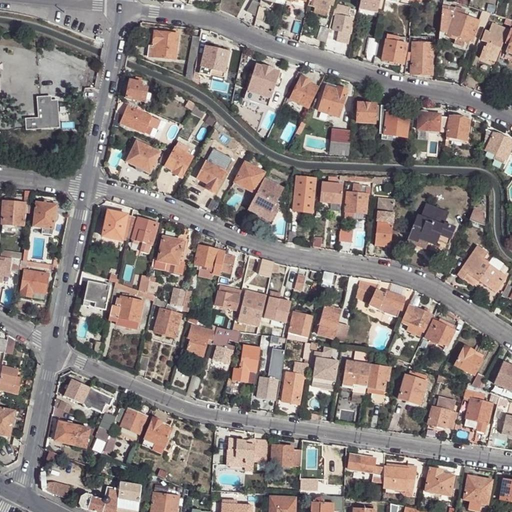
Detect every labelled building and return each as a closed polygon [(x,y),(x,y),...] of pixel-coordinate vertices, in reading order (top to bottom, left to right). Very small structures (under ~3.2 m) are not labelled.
[(330,0),(310,0),(308,7),(312,8),(325,11),(328,12),(330,0)] [(360,0),(360,4),(359,9),(378,13),(379,0),(360,0)] [(259,7),(260,4),(252,1),(246,12),(256,18),(259,7)] [(454,10),(442,6),(442,10),(462,16),(463,11),(455,8),(454,10)] [(267,8),(259,7),(256,18),(255,19),(263,21),(267,8)] [(462,16),(442,10),(440,31),(446,34),(456,37),(466,40),(472,42),(477,26),(479,22),(462,16)] [(339,32),(350,35),(355,12),(350,11),(348,19),(336,16),(332,31),(339,32)] [(483,12),(482,12),(479,22),(477,26),(484,28),(485,25),(490,14),(483,12)] [(505,39),(508,32),(492,26),(489,33),(485,31),(481,41),(485,43),(487,43),(493,46),(492,48),(499,51),(504,39),(505,39)] [(326,42),(329,30),(320,27),(317,40),(326,42)] [(156,44),(155,58),(175,60),(177,35),(154,32),(152,43),(156,44)] [(349,42),(350,35),(339,32),(337,40),(349,42)] [(387,36),(379,34),(375,56),(382,58),(385,40),(386,41),(387,36)] [(386,41),(407,45),(407,39),(387,35),(387,36),(386,41)] [(190,51),(197,52),(199,38),(192,37),(190,51)] [(464,45),(466,40),(456,37),(455,40),(455,42),(464,45)] [(402,65),(407,45),(386,41),(385,40),(382,58),(382,61),(402,65)] [(147,57),(155,58),(156,44),(152,43),(152,47),(148,46),(147,57)] [(497,58),(499,51),(492,48),(493,46),(487,43),(485,47),(484,47),(479,58),(488,62),(489,60),(491,55),(497,58)] [(411,74),(424,75),(432,76),(432,67),(431,67),(432,45),(413,44),(413,53),(413,60),(413,65),(412,65),(411,68),(411,74)] [(210,71),(224,73),(228,52),(228,51),(206,47),(204,46),(201,62),(200,67),(199,75),(209,76),(210,75),(210,71)] [(190,51),(185,77),(192,80),(194,66),(195,61),(195,59),(197,52),(190,51)] [(250,68),(247,79),(244,90),(269,97),(276,70),(270,69),(270,67),(269,66),(260,64),(259,64),(258,65),(258,66),(251,64),(250,68)] [(194,66),(192,80),(198,84),(199,75),(200,67),(194,66)] [(290,99),(307,108),(318,88),(309,83),(310,81),(301,77),(290,99)] [(144,102),(146,92),(140,90),(140,86),(141,82),(134,80),(134,79),(129,78),(125,98),(144,102)] [(511,98),(511,82),(506,80),(501,94),(511,98)] [(339,118),(348,91),(338,88),(336,91),(326,88),(318,111),(339,118)] [(189,100),(175,93),(172,100),(185,107),(189,100)] [(26,119),(27,128),(57,126),(56,101),(50,102),(50,97),(38,98),(39,119),(26,119)] [(191,101),(189,100),(185,107),(192,111),(195,104),(191,101)] [(205,111),(195,104),(192,111),(190,114),(201,120),(205,111)] [(357,104),(356,123),(375,124),(376,105),(357,104)] [(381,106),(380,134),(382,134),(384,135),(387,113),(389,113),(390,107),(381,106)] [(144,133),(150,118),(150,117),(127,107),(120,124),(144,133)] [(417,130),(439,132),(440,117),(440,114),(428,114),(425,112),(422,112),(418,113),(417,130)] [(409,117),(389,113),(387,113),(384,135),(387,135),(393,136),(400,137),(406,138),(409,117)] [(449,137),(462,139),(466,140),(470,121),(450,117),(446,136),(449,137)] [(155,120),(150,118),(144,133),(149,136),(155,120)] [(272,123),(265,119),(259,131),(266,135),(272,123)] [(225,128),(215,120),(212,126),(222,134),(225,128)] [(300,123),(294,134),(298,136),(304,125),(300,123)] [(330,154),(348,156),(351,132),(333,130),(330,154)] [(484,143),(489,145),(493,134),(486,130),(484,143)] [(287,131),(279,147),(286,151),(292,138),(294,134),(287,131)] [(486,151),(505,160),(511,144),(511,142),(502,138),(500,135),(497,133),(494,134),(493,134),(489,145),(486,151)] [(126,162),(130,165),(141,143),(136,141),(126,162)] [(141,143),(130,165),(150,174),(160,153),(141,143)] [(183,152),(176,149),(174,148),(165,166),(175,172),(173,175),(181,179),(192,157),(183,152)] [(170,150),(167,149),(159,164),(162,165),(170,150)] [(223,159),(222,162),(229,165),(232,167),(235,160),(212,149),(206,162),(209,163),(213,154),(223,159)] [(503,164),(505,160),(486,151),(484,155),(503,164)] [(219,168),(222,162),(223,159),(213,154),(209,163),(219,168)] [(226,172),(219,168),(209,163),(206,162),(197,179),(208,184),(206,189),(215,193),(226,172)] [(229,165),(222,162),(219,168),(226,172),(229,165)] [(245,162),(234,183),(254,192),(264,173),(245,162)] [(283,188),(264,178),(248,210),(255,214),(256,215),(258,212),(272,219),(278,206),(275,204),(283,188)] [(297,178),(296,190),(313,192),(315,181),(297,178)] [(341,205),(342,186),(321,183),(319,203),(341,205)] [(486,187),(483,184),(480,192),(483,193),(482,195),(487,197),(489,193),(488,192),(486,187)] [(352,185),(351,194),(368,195),(369,196),(369,189),(361,187),(361,186),(352,185)] [(313,192),(296,190),(293,211),(311,213),(313,192)] [(32,192),(24,191),(24,197),(23,202),(23,213),(29,214),(32,192)] [(346,193),(344,212),(365,214),(368,195),(351,194),(346,193)] [(393,216),(395,200),(379,199),(378,212),(389,213),(389,216),(393,216)] [(22,226),(23,213),(23,202),(2,202),(1,225),(22,226)] [(34,212),(33,219),(32,227),(42,228),(53,229),(54,229),(57,204),(47,203),(43,203),(36,202),(34,212)] [(410,237),(428,243),(436,247),(440,236),(450,240),(454,227),(444,224),(448,212),(426,204),(421,216),(418,215),(410,237)] [(484,214),(473,210),(469,221),(482,225),(484,214)] [(122,241),(127,215),(108,211),(102,237),(122,241)] [(226,215),(218,211),(215,216),(224,220),(226,215)] [(270,222),(272,219),(258,212),(256,215),(270,222)] [(365,214),(344,212),(344,217),(365,220),(365,214)] [(393,223),(393,216),(389,216),(389,213),(378,212),(377,221),(393,223)] [(132,217),(127,239),(132,240),(138,219),(132,217)] [(158,225),(138,219),(132,240),(133,241),(143,243),(151,246),(152,246),(158,225)] [(390,247),(393,223),(377,221),(375,246),(390,247)] [(353,231),(341,229),(340,231),(340,241),(352,243),(353,231)] [(340,241),(340,231),(330,230),(329,243),(340,244),(340,241)] [(426,250),(428,243),(410,237),(408,243),(426,250)] [(163,238),(158,261),(167,263),(178,265),(183,242),(163,238)] [(148,255),(151,246),(143,243),(142,247),(140,253),(148,255)] [(225,255),(225,253),(218,251),(199,246),(194,265),(198,266),(214,270),(213,275),(220,277),(221,270),(225,255)] [(474,278),(477,280),(495,293),(507,276),(489,264),(490,262),(484,259),(488,253),(478,246),(458,276),(470,284),(474,278)] [(2,251),(1,257),(9,259),(19,261),(23,261),(23,254),(2,251)] [(225,255),(221,270),(232,273),(235,257),(225,255)] [(1,257),(0,257),(0,259),(0,262),(4,263),(2,277),(6,278),(9,279),(10,272),(11,268),(8,267),(9,259),(1,257)] [(19,261),(9,259),(8,267),(11,268),(18,269),(19,264),(19,261)] [(275,263),(262,259),(258,275),(271,278),(275,263)] [(167,263),(158,261),(156,260),(154,268),(165,271),(167,263)] [(23,261),(19,261),(19,264),(25,266),(48,269),(49,265),(23,261)] [(213,275),(214,270),(198,266),(197,268),(200,269),(200,272),(213,275)] [(285,286),(294,289),(298,275),(299,267),(290,266),(285,286)] [(232,273),(221,270),(220,277),(231,280),(232,273)] [(48,274),(24,271),(20,296),(31,297),(32,292),(44,294),(48,274)] [(334,274),(325,272),(321,287),(331,289),(334,274)] [(298,275),(294,289),(302,291),(306,277),(298,275)] [(143,276),(140,292),(141,292),(146,294),(148,283),(149,277),(143,276)] [(98,304),(97,309),(106,311),(111,286),(88,281),(84,301),(98,304)] [(379,284),(362,281),(354,299),(368,305),(376,290),(379,284)] [(118,284),(115,283),(115,287),(137,296),(138,292),(138,291),(118,284)] [(148,283),(146,294),(152,296),(154,284),(148,283)] [(511,291),(511,288),(507,286),(501,297),(507,301),(511,291)] [(219,292),(241,298),(242,293),(220,288),(219,292)] [(171,304),(183,306),(184,299),(186,293),(174,290),(171,304)] [(368,305),(378,310),(381,304),(385,295),(376,290),(368,305)] [(260,328),(267,296),(245,291),(238,323),(260,328)] [(229,310),(237,312),(241,298),(219,292),(215,307),(221,309),(229,310)] [(385,295),(381,304),(399,310),(405,298),(386,292),(385,295)] [(117,317),(139,322),(143,301),(130,299),(122,297),(119,311),(117,317)] [(168,305),(155,297),(154,301),(153,305),(166,309),(168,305)] [(288,301),(279,300),(269,297),(265,318),(272,320),(275,320),(283,322),(288,301)] [(183,306),(182,311),(188,312),(190,300),(184,299),(183,306)] [(381,304),(378,310),(384,314),(397,318),(399,310),(381,304)] [(177,310),(168,305),(166,309),(166,311),(175,314),(177,310)] [(316,336),(334,341),(338,324),(341,314),(332,312),(333,309),(333,308),(324,305),(316,336)] [(410,305),(402,321),(409,323),(417,308),(410,305)] [(417,308),(409,323),(423,328),(425,329),(432,315),(417,308)] [(116,323),(117,317),(119,311),(111,309),(109,321),(116,323)] [(175,314),(166,311),(161,310),(155,333),(175,339),(181,316),(175,314)] [(294,335),(306,337),(308,338),(313,317),(303,314),(302,318),(293,315),(288,336),(293,337),(294,335)] [(137,330),(139,322),(117,317),(116,323),(116,325),(137,330)] [(423,328),(409,323),(406,331),(419,336),(422,330),(423,328)] [(338,324),(334,341),(344,344),(348,327),(338,324)] [(440,330),(452,336),(455,331),(442,325),(440,330)] [(204,358),(210,338),(202,335),(203,329),(192,326),(188,339),(190,340),(187,350),(195,353),(194,355),(204,358)] [(218,328),(213,326),(211,332),(203,329),(202,335),(210,338),(214,339),(218,328)] [(444,353),(452,336),(440,330),(435,327),(426,345),(444,353)] [(230,365),(235,347),(228,345),(230,340),(239,343),(242,333),(238,333),(233,332),(228,331),(224,329),(218,328),(214,339),(213,345),(217,346),(213,361),(230,365)] [(15,340),(7,336),(6,341),(4,353),(12,355),(15,340)] [(308,343),(306,343),(303,359),(308,359),(309,360),(311,349),(312,344),(308,343)] [(442,358),(444,353),(426,345),(424,350),(442,358)] [(256,373),(260,348),(244,346),(240,370),(234,369),(233,380),(234,382),(247,384),(248,382),(250,372),(256,373)] [(473,354),(475,351),(465,346),(455,365),(474,375),(482,359),(473,354)] [(330,360),(331,349),(324,348),(323,353),(315,352),(313,365),(315,365),(315,369),(314,374),(321,375),(320,380),(335,382),(339,361),(330,360)] [(285,351),(272,349),(268,379),(277,381),(279,381),(281,381),(285,351)] [(366,387),(369,365),(371,354),(354,352),(353,362),(346,361),(342,387),(351,388),(352,386),(366,388),(366,387)] [(149,358),(142,356),(139,370),(146,372),(149,358)] [(283,402),(300,404),(305,375),(307,376),(309,365),(295,362),(293,373),(287,372),(283,402)] [(390,368),(369,365),(366,387),(373,388),(376,389),(385,390),(386,381),(388,381),(390,368)] [(511,369),(502,365),(490,393),(500,397),(505,399),(511,401),(511,369)] [(1,367),(0,373),(0,391),(8,393),(10,385),(15,386),(15,384),(16,379),(18,371),(5,368),(1,367)] [(255,383),(256,373),(250,372),(248,382),(255,383)] [(478,387),(484,377),(478,373),(471,384),(478,387)] [(406,402),(420,406),(423,396),(427,382),(406,376),(399,399),(406,402)] [(85,404),(92,388),(73,378),(65,395),(85,404)] [(275,401),(276,391),(277,381),(268,379),(260,378),(257,398),(275,401)] [(18,395),(20,385),(15,384),(15,386),(10,385),(8,393),(18,395)] [(115,398),(92,388),(85,404),(103,413),(107,404),(111,406),(115,398)] [(484,394),(467,390),(464,398),(471,400),(466,418),(467,418),(465,426),(474,428),(476,421),(487,423),(488,423),(492,404),(483,401),(484,394)] [(505,399),(500,397),(495,418),(500,419),(505,399)] [(56,400),(55,406),(69,412),(71,407),(56,400)] [(435,408),(431,407),(428,424),(452,430),(456,412),(452,412),(454,405),(436,401),(435,408)] [(128,410),(121,407),(116,421),(123,423),(128,411),(128,410)] [(0,434),(9,437),(14,412),(0,409),(0,434)] [(137,415),(128,411),(123,423),(121,428),(139,436),(148,416),(139,412),(137,415)] [(111,432),(110,431),(115,419),(105,415),(100,427),(95,437),(108,442),(108,440),(109,439),(111,432)] [(511,416),(506,415),(502,434),(511,436),(511,416)] [(153,417),(146,436),(166,445),(172,429),(161,424),(162,421),(153,417)] [(174,426),(162,421),(161,424),(172,429),(174,426)] [(476,421),(474,428),(474,432),(485,434),(487,423),(476,421)] [(73,424),(60,422),(57,440),(87,447),(91,430),(88,428),(73,424)] [(112,433),(108,440),(113,443),(114,444),(117,436),(112,433)] [(166,445),(146,436),(142,445),(162,453),(166,445)] [(113,443),(108,440),(108,442),(102,455),(107,458),(113,443)] [(255,464),(267,465),(268,461),(268,458),(268,456),(269,441),(256,441),(256,443),(255,445),(248,445),(248,442),(230,441),(228,468),(246,469),(246,465),(255,466),(255,464)] [(273,446),(272,457),(272,462),(272,466),(292,467),(293,449),(293,447),(273,446)] [(301,467),(303,449),(293,449),(292,467),(301,467)] [(372,472),(373,465),(374,458),(350,455),(347,468),(372,472)] [(95,458),(91,467),(96,469),(100,460),(95,458)] [(322,461),(322,476),(337,476),(338,462),(322,461)] [(254,473),(267,474),(267,465),(255,464),(255,466),(246,465),(246,469),(228,468),(227,472),(254,473)] [(383,478),(383,467),(373,465),(372,472),(372,476),(383,478)] [(386,466),(383,466),(383,467),(383,478),(382,481),(382,487),(395,488),(404,490),(405,486),(413,487),(417,466),(408,465),(408,467),(407,469),(386,466)] [(442,473),(443,470),(430,467),(425,490),(450,496),(454,475),(442,473)] [(158,477),(165,480),(168,473),(160,470),(158,477)] [(470,500),(483,502),(487,503),(493,479),(468,474),(468,477),(463,498),(470,500)] [(511,511),(511,480),(503,479),(499,503),(499,505),(501,507),(511,509),(510,511),(511,511)] [(44,491),(54,496),(56,494),(67,498),(71,487),(56,482),(43,483),(44,491)] [(137,511),(141,485),(119,482),(118,488),(114,511),(137,511)] [(114,511),(118,488),(107,486),(105,498),(103,500),(93,498),(93,495),(92,494),(91,495),(87,495),(87,493),(85,493),(84,495),(82,496),(81,498),(82,498),(81,502),(80,502),(79,504),(82,508),(95,511),(114,511)] [(412,495),(413,487),(405,486),(404,490),(395,488),(395,491),(403,492),(405,495),(412,495)] [(167,495),(157,494),(154,494),(151,511),(176,511),(178,497),(167,495)] [(339,497),(330,496),(329,503),(334,503),(334,511),(339,511),(339,497)] [(295,511),(296,498),(271,497),(270,511),(295,511)] [(481,511),(483,502),(470,500),(468,508),(481,511)] [(252,511),(253,505),(235,504),(235,501),(223,501),(222,511),(252,511)] [(334,503),(329,503),(324,502),(314,502),(312,502),(311,511),(333,511),(334,511),(334,503)] [(404,511),(405,506),(390,502),(389,511),(404,511)]
